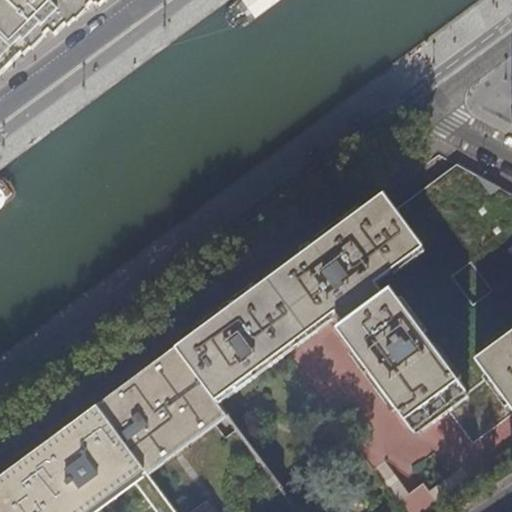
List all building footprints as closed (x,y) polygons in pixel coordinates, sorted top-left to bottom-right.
[(0,0),(0,76),(23,53),(48,29),(55,36),(91,0),(96,5),(101,0),(0,0)] [(265,283),(176,348),(216,402),(337,313),(344,323),(338,328),(415,432),(449,407),(473,441),(511,413),(511,193),(457,164),(425,188),(395,210),(384,195),(274,276),(265,283)] [(216,402),(176,348),(137,377),(117,392),(98,406),(101,411),(145,470),(224,412),(216,402)] [(175,511),(145,470),(101,411),(74,430),(0,484),(0,511),(175,511)] [(405,511),(425,511),(437,502),(420,483),(397,503),(405,511)] [(214,511),(206,500),(190,511),(214,511)]
